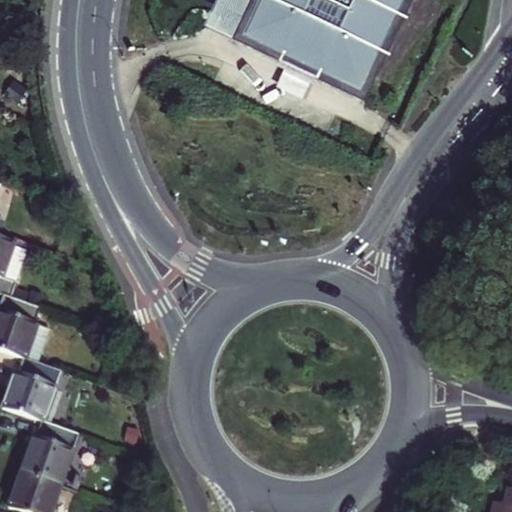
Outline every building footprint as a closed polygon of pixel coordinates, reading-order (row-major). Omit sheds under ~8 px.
[(311,77),(357,99),(404,0),(261,0),(241,43),(283,64),(311,77)] [(283,64),(273,84),(301,98),(311,77),(283,64)] [(18,244),(0,237),(0,295),(6,298),(13,299),(18,285),(5,280),(18,244)] [(13,299),(6,298),(1,313),(0,312),(0,351),(24,360),(42,310),(13,299)] [(18,374),(5,411),(45,425),(63,373),(27,361),(22,375),(18,374)] [(80,437),(45,425),(40,438),(37,437),(23,474),(62,487),(80,437)] [(53,511),(62,487),(23,474),(11,509),(19,511),(53,511)] [(511,511),(511,489),(507,488),(503,504),(494,502),(491,511),(511,511)]
